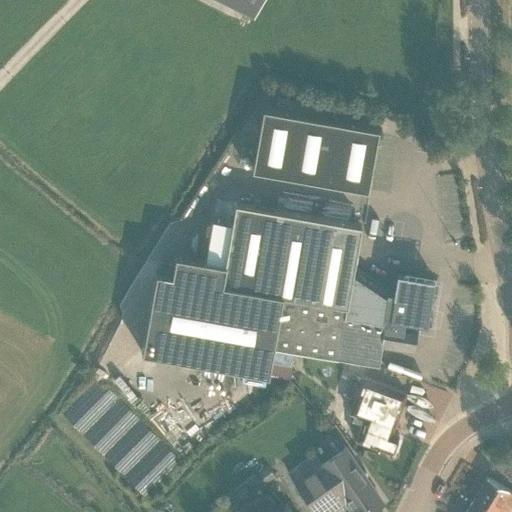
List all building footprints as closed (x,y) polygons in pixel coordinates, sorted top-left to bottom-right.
[(219,0),(254,17),(261,0),(219,0)] [(263,107),(252,168),(366,188),(377,127),(263,107)] [(457,172),(444,172),(445,203),(459,203),(457,172)] [(360,224),(235,203),(232,222),(212,219),(205,259),(225,262),(222,282),(263,290),(257,330),(273,333),(272,344),(287,347),(284,363),(301,366),(304,349),(378,362),(381,345),(413,351),(417,325),(424,326),(433,278),(396,271),(392,292),(387,291),(387,288),(353,264),(360,224)] [(432,378),(405,373),(407,362),(387,358),(384,378),(430,387),(432,378)] [(391,431),(406,392),(363,376),(350,412),(354,414),(352,420),(361,424),(356,439),(392,452),(398,434),(391,431)] [(140,402),(150,418),(160,412),(150,396),(140,402)] [(175,419),(185,430),(198,418),(181,400),(156,423),(163,431),(175,419)] [(352,511),(367,511),(373,508),(370,503),(380,497),(345,446),(321,463),(315,454),(289,472),(317,511),(327,511),(345,500),(352,511)] [(474,498),(497,511),(505,511),(511,501),(511,490),(487,476),(474,498)] [(264,490),(250,500),(258,511),(272,511),(277,509),(264,490)] [(497,511),(474,498),(465,511),(497,511)] [(279,511),(290,511),(285,503),(277,509),(279,511)]
